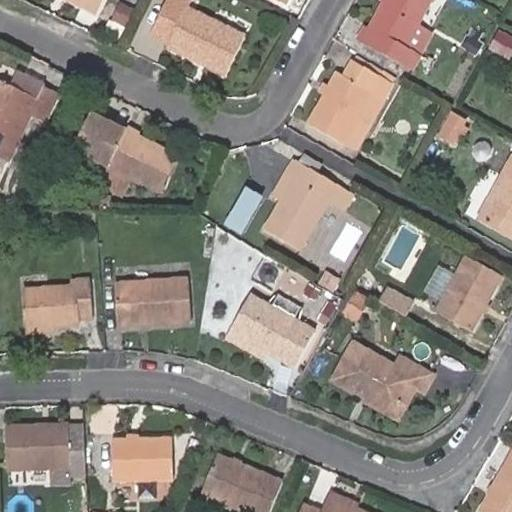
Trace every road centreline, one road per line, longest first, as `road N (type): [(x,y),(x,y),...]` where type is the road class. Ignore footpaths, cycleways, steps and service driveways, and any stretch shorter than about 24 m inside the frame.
road 1 (residential): [(511,355),(458,451),(398,475),(152,382),(0,387)]
road 2 (residential): [(0,20),(235,131),(265,123),(331,0)]
